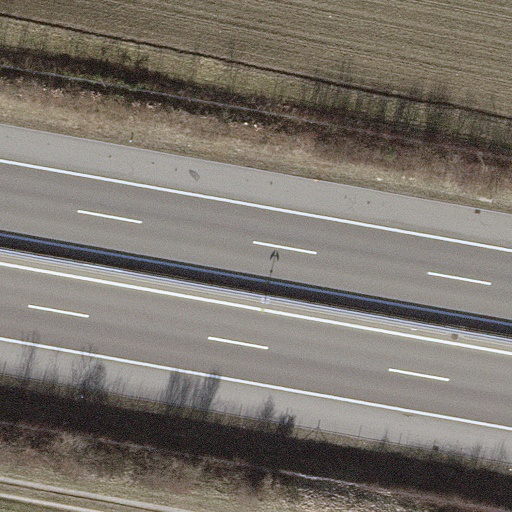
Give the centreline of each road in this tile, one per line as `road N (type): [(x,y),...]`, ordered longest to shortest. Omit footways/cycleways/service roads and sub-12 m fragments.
road 1 (motorway): [(0,302),(511,392)]
road 2 (motorway): [(511,288),(0,198)]
road 3 (track): [(0,488),(131,511)]
